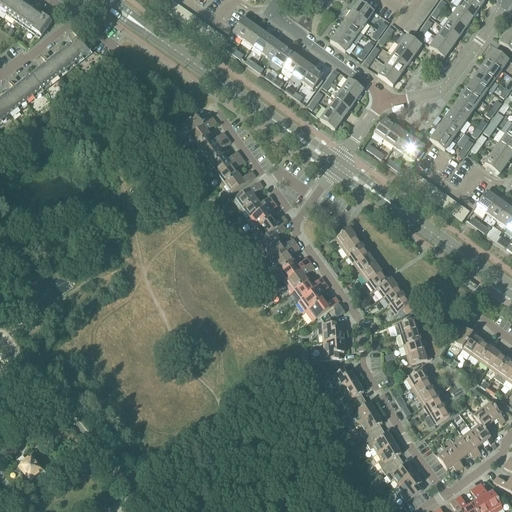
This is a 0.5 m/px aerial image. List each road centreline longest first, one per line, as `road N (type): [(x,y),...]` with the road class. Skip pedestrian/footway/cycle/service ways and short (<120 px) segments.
road 1 (residential): [(438,498),(361,373),(354,313),(295,222)]
road 2 (unclassified): [(140,511),(0,340)]
road 3 (residential): [(382,96),(395,101),(446,87),(508,0)]
road 4 (residential): [(275,10),(382,96)]
road 5 (residential): [(295,222),(217,110)]
road 6 (tertiary): [(405,215),(511,290)]
road 7 (tertiary): [(164,42),(268,116)]
